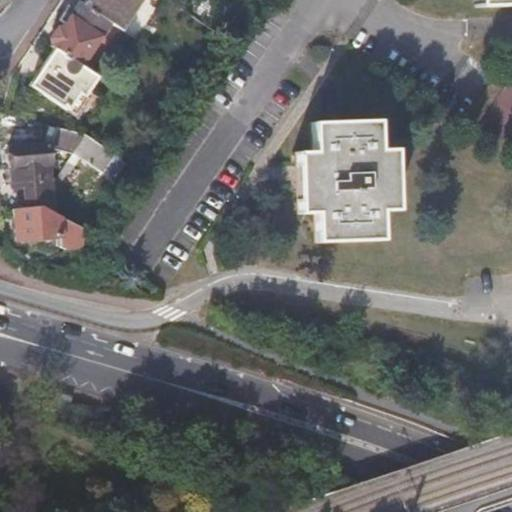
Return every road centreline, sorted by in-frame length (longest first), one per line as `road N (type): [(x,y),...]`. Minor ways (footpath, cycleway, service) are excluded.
road 1 (tertiary): [(511,492),(283,402),(95,345),(0,332)]
road 2 (residential): [(511,312),(232,282),(132,323),(0,291)]
road 3 (tertiary): [(0,336),(89,373),(435,485),(491,511)]
